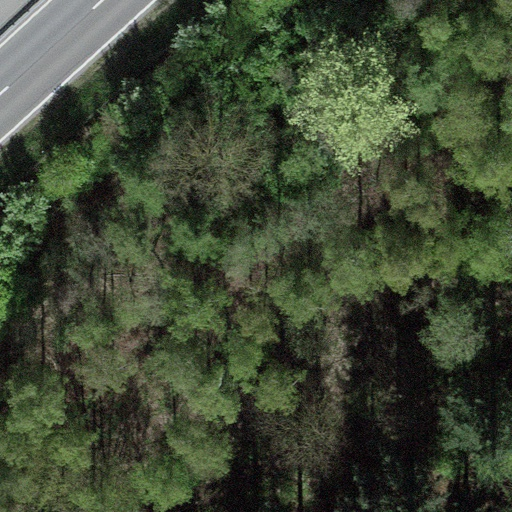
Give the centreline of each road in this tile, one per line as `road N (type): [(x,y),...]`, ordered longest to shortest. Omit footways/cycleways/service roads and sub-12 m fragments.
road 1 (track): [(511,376),(195,511)]
road 2 (motorway): [(0,93),(102,0)]
